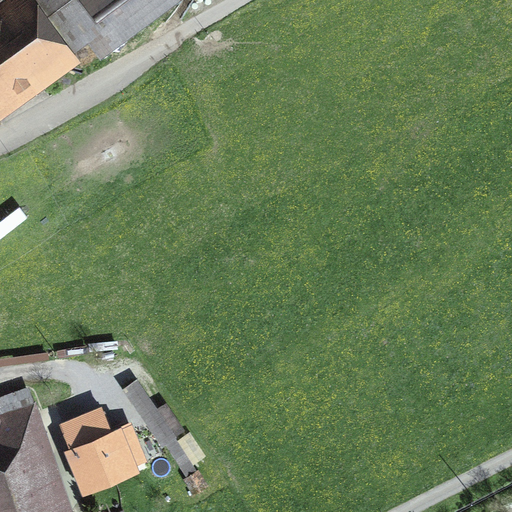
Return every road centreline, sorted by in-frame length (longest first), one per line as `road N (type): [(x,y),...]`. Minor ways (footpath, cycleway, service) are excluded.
road 1 (track): [(240,0),(0,142)]
road 2 (track): [(79,511),(54,426),(96,393),(76,370),(0,372)]
road 3 (unclassified): [(511,456),(404,511)]
